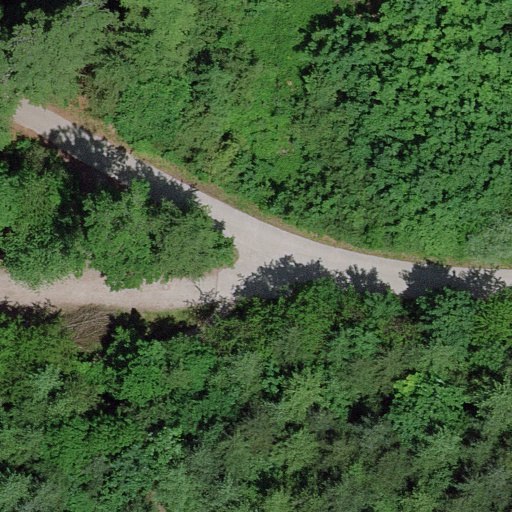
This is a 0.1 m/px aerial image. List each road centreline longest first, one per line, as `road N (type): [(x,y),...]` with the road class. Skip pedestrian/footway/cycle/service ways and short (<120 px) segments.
road 1 (track): [(511,283),(388,280),(311,268),(0,99)]
road 2 (track): [(0,290),(173,296),(311,268)]
